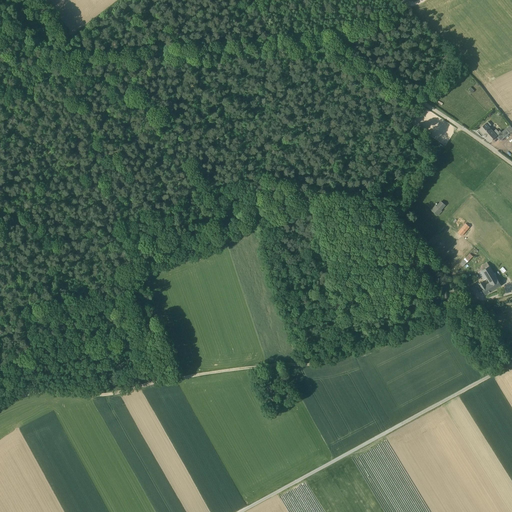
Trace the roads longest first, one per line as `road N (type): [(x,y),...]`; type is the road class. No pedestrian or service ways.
road 1 (track): [(483,304),(333,362),(100,398),(29,393),(0,408)]
road 2 (unclassified): [(241,511),(511,363)]
road 3 (track): [(48,59),(321,42)]
road 4 (track): [(387,217),(365,198),(425,104)]
road 5 (track): [(321,42),(425,104)]
